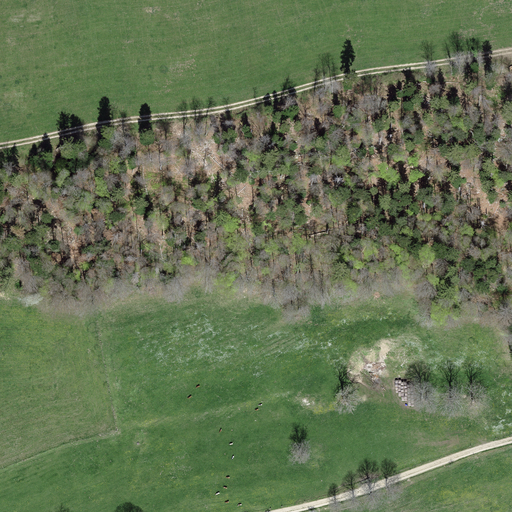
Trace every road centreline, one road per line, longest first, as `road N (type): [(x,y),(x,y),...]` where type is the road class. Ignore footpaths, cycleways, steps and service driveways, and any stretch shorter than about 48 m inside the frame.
road 1 (track): [(511,50),(0,145)]
road 2 (track): [(511,441),(290,511)]
